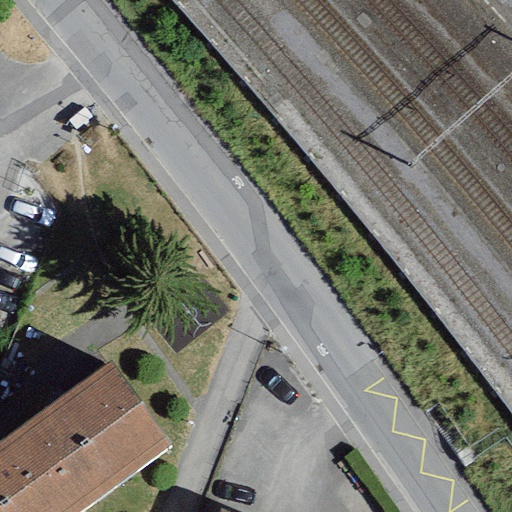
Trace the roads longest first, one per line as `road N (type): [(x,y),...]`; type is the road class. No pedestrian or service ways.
road 1 (residential): [(60,0),(274,269)]
road 2 (residential): [(274,269),(455,511)]
road 3 (residential): [(274,269),(180,511)]
